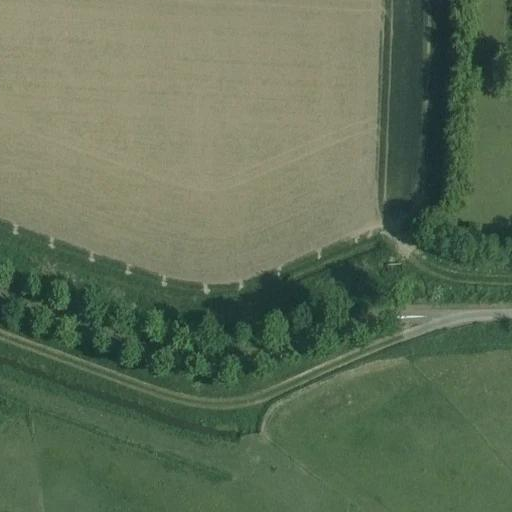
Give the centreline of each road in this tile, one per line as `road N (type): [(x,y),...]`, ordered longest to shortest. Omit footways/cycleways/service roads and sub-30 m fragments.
road 1 (track): [(0,338),(183,404),(246,406),(464,315)]
road 2 (track): [(389,213),(433,271),(511,280)]
